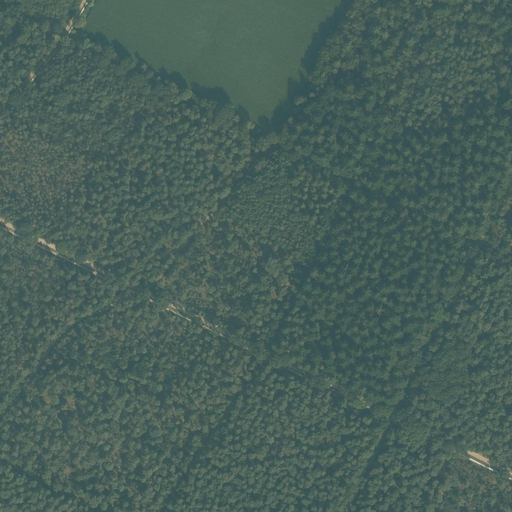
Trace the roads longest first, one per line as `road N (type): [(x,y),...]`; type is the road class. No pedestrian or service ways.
road 1 (track): [(0,418),(65,330),(143,291),(275,143)]
road 2 (track): [(263,350),(0,221)]
road 3 (track): [(394,415),(263,350)]
road 4 (track): [(84,0),(0,110)]
road 5 (track): [(511,473),(394,415)]
road 6 (track): [(0,464),(114,511)]
